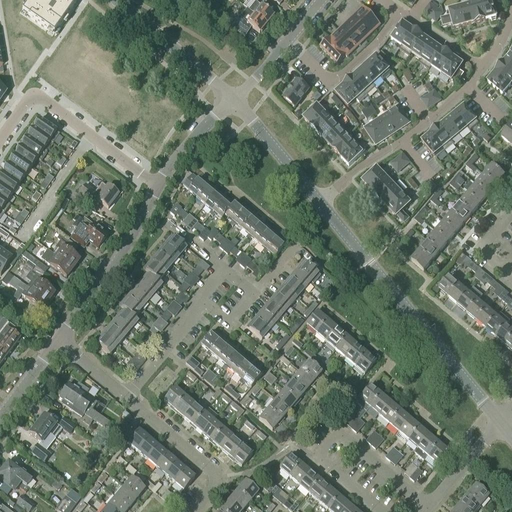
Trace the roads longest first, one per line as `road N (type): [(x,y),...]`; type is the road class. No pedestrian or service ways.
road 1 (residential): [(501,422),(318,203)]
road 2 (residential): [(427,508),(337,430),(317,455),(384,511)]
road 3 (residential): [(480,68),(427,121),(318,203)]
road 4 (residential): [(58,341),(119,261),(159,183)]
road 5 (residential): [(288,39),(331,80),(376,42),(397,10)]
road 6 (residential): [(232,100),(113,0)]
road 7 (residential): [(192,511),(214,473),(131,402)]
road 8 (residential): [(318,203),(232,100)]
road 9 (residential): [(16,241),(91,136)]
road 10 (residential): [(0,139),(34,96),(91,136)]
road 11 (residential): [(131,402),(205,303)]
